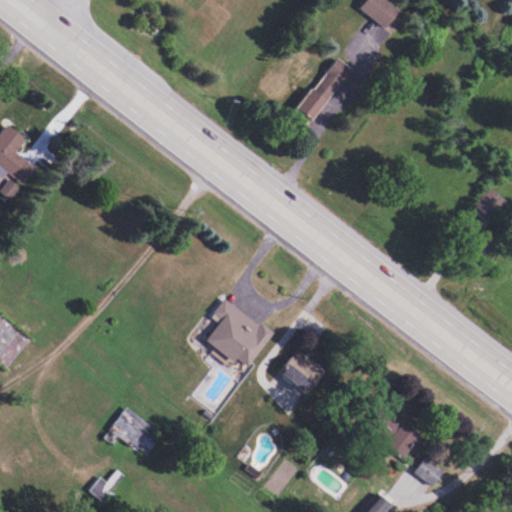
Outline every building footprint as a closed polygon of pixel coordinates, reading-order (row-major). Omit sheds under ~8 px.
[(366,0),(360,11),(388,28),(400,9),(386,0),(366,0)] [(313,121),(352,69),(336,57),(297,110),(313,121)] [(0,171),(1,170),(23,185),(35,168),(15,154),(25,139),(5,125),(0,132),(0,171)] [(488,223),(506,200),(489,187),(471,211),(488,223)] [(222,300),(211,316),(219,321),(205,341),(247,369),(272,333),(222,300)] [(279,374),(307,395),(324,372),(296,352),(279,374)] [(125,453),(130,444),(144,454),(160,431),(124,407),(103,439),(125,453)] [(403,458),(421,438),(403,422),(385,442),(403,458)] [(431,487),(445,472),(428,456),(414,471),(431,487)] [(121,478),(116,471),(103,482),(100,479),(88,489),(97,499),(121,478)]
